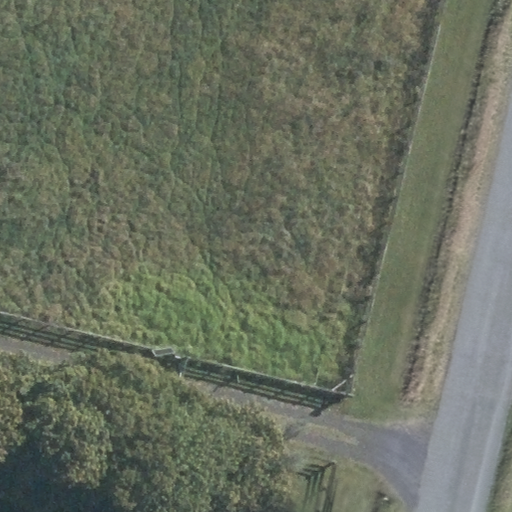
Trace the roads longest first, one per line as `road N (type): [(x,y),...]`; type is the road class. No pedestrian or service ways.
road 1 (track): [(491,477),(0,368)]
road 2 (unclassified): [(511,385),(483,511)]
